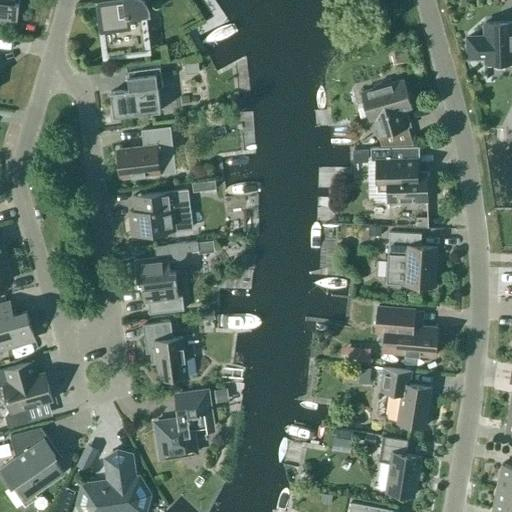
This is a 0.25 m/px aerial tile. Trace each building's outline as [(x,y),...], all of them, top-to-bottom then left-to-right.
[(0,0),(0,18),(17,21),(19,2),(15,1),(15,0),(0,0)] [(106,55),(147,50),(142,10),(147,9),(147,7),(147,6),(145,3),(144,1),(143,0),(116,0),(100,2),(106,55)] [(511,21),(484,23),(485,37),(467,37),(468,58),(486,58),(486,63),(511,61),(511,21)] [(406,48),(394,50),(396,63),(408,62),(406,48)] [(185,75),(199,73),(198,59),(184,61),(185,75)] [(122,115),(160,111),(158,88),(162,87),(159,61),(126,65),(129,90),(111,92),(113,112),(114,116),(122,115)] [(403,80),(362,91),(369,119),(374,118),(379,135),(384,134),(387,145),(412,145),(406,127),(401,110),(411,107),(403,80)] [(143,146),(117,149),(121,178),(160,173),(174,171),(173,157),(172,152),(171,143),(169,126),(141,129),(143,146)] [(412,146),(370,146),(370,159),(376,159),(376,174),(377,188),(380,192),(388,192),(388,202),(401,201),(403,204),(411,204),(413,201),(427,201),(427,172),(419,172),(419,158),(412,158),(412,146)] [(353,162),(369,162),(368,148),(352,149),(353,162)] [(193,183),(192,183),(192,188),(193,192),(201,191),(202,191),(201,182),(200,182),(193,183)] [(135,210),(129,211),(132,236),(175,231),(192,229),(189,210),(187,189),(141,195),(134,195),(135,210)] [(427,217),(414,217),(414,226),(428,226),(427,217)] [(376,235),(376,225),(363,225),(363,235),(376,235)] [(388,255),(387,280),(406,281),(405,284),(434,286),(436,247),(420,246),(421,233),(389,232),(388,255)] [(0,295),(1,295),(0,293),(0,282),(13,279),(1,237),(0,237),(0,295)] [(170,272),(168,260),(180,259),(183,257),(186,254),(186,251),(198,250),(197,241),(155,246),(156,258),(135,260),(137,279),(141,279),(144,301),(148,300),(150,314),(184,310),(182,296),(178,296),(175,271),(170,272)] [(14,315),(10,302),(0,304),(0,349),(30,341),(30,340),(35,339),(34,335),(27,311),(14,315)] [(378,306),(376,332),(385,333),(383,352),(435,356),(437,327),(413,325),(414,309),(378,306)] [(172,338),(170,321),(143,325),(146,353),(156,352),(159,379),(196,375),(196,373),(194,358),(186,359),(183,336),(172,338)] [(358,347),(357,363),(369,364),(370,348),(358,347)] [(31,376),(27,362),(0,369),(0,386),(3,385),(11,411),(7,413),(4,416),(7,424),(11,426),(28,422),(30,418),(27,407),(52,400),(44,372),(31,376)] [(369,383),(371,368),(349,366),(348,381),(369,383)] [(425,427),(432,388),(409,384),(411,372),(383,367),(380,389),(402,393),(397,422),(425,427)] [(227,388),(214,390),(216,402),(229,400),(227,388)] [(197,452),(193,429),(213,425),(214,431),(215,431),(209,391),(174,397),(178,421),(170,422),(169,420),(155,422),(161,458),(197,452)] [(24,502),(29,499),(27,496),(63,472),(55,460),(58,458),(44,438),(41,427),(10,436),(16,457),(1,468),(24,502)] [(414,495),(420,456),(406,454),(408,440),(382,436),(378,461),(390,462),(386,491),(414,495)] [(88,471),(99,449),(87,443),(76,465),(88,471)] [(135,479),(131,454),(118,451),(105,458),(109,482),(96,484),(92,483),(88,485),(84,486),(80,504),(84,511),(140,511),(143,511),(147,494),(138,478),(135,479)] [(497,487),(511,490),(511,465),(502,464),(497,487)] [(511,511),(511,490),(497,487),(492,511),(497,511),(511,511)] [(322,494),(321,503),(330,504),(332,495),(322,494)] [(387,511),(388,509),(351,502),(349,511),(387,511)]
